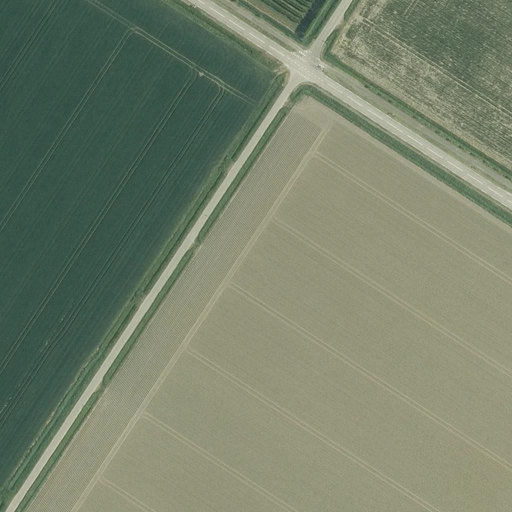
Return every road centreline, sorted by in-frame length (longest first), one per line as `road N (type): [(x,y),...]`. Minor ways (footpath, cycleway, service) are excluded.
road 1 (unclassified): [(7,511),(301,69)]
road 2 (tertiary): [(511,209),(301,69)]
road 3 (unclassified): [(301,69),(193,0)]
